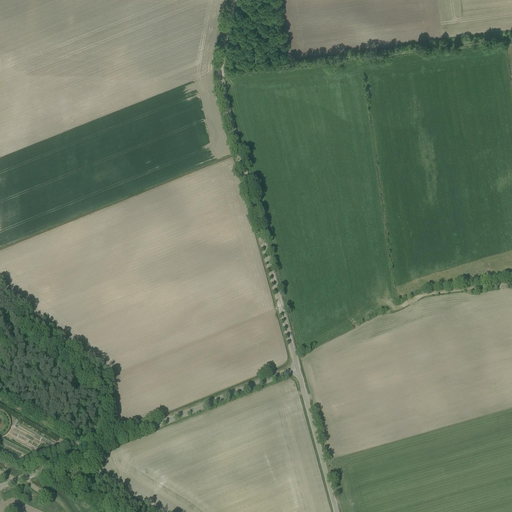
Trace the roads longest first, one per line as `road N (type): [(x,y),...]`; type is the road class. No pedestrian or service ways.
road 1 (unclassified): [(296,368),(224,95),(231,0)]
road 2 (unclassified): [(0,486),(296,368)]
road 3 (track): [(511,34),(220,72)]
road 4 (unclassified): [(336,511),(296,368)]
